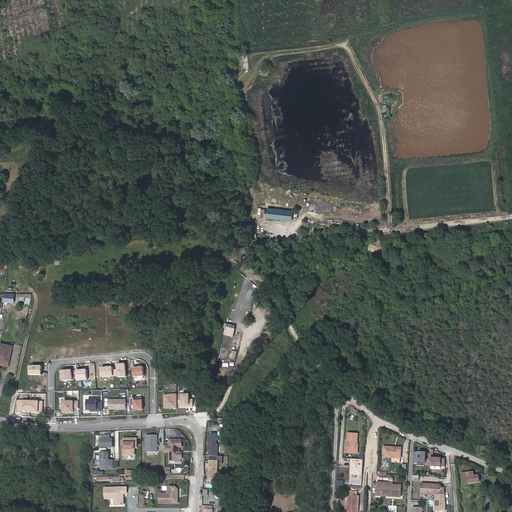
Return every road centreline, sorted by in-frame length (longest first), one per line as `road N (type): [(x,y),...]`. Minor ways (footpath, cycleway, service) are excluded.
road 1 (track): [(266,288),(126,163),(41,128),(0,134)]
road 2 (residential): [(511,476),(402,430),(348,394),(316,364),(266,288)]
road 3 (residential): [(152,423),(152,367),(139,354),(57,362),(50,422)]
road 4 (residential): [(197,511),(193,426),(152,423)]
road 5 (unknown): [(17,421),(39,298)]
